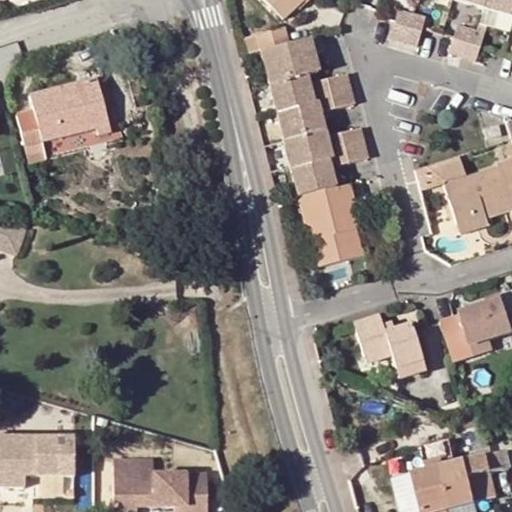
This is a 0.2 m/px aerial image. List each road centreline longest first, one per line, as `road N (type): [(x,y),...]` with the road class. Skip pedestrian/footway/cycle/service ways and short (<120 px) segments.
road 1 (residential): [(366,74),(424,281)]
road 2 (tertiary): [(336,511),(294,317)]
road 3 (tertiary): [(260,327),(314,511)]
road 4 (tertiary): [(244,160),(245,236),(260,327)]
road 5 (residential): [(511,97),(388,56),(367,59),(366,74)]
road 6 (tertiary): [(294,317),(244,160)]
road 7 (tertiary): [(215,23),(244,160)]
road 8 (residential): [(294,317),(424,281)]
